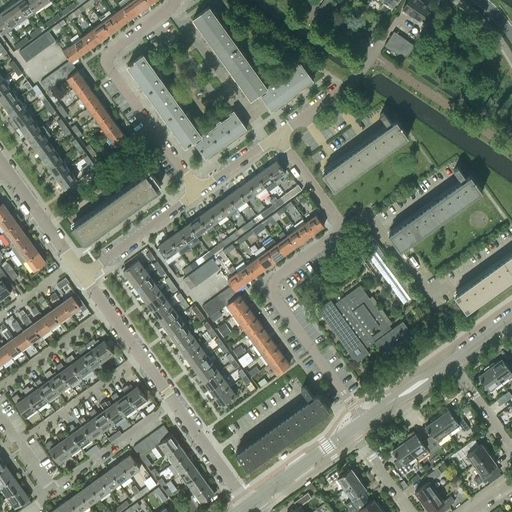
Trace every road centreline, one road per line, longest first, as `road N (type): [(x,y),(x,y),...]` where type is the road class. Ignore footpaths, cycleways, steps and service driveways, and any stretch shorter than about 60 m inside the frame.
road 1 (residential): [(364,421),(273,287),(343,228)]
road 2 (residential): [(198,192),(107,59),(174,0)]
road 3 (residential): [(19,441),(49,489),(173,401)]
road 4 (residential): [(275,135),(356,76),(372,54),(305,10)]
road 5 (residential): [(379,227),(433,299),(511,243)]
road 6 (residential): [(19,441),(140,356)]
road 7 (residential): [(83,277),(198,192)]
road 8 (residential): [(0,385),(106,309)]
road 9 (residential): [(251,503),(173,401)]
road 10 (tertiary): [(251,503),(351,430)]
